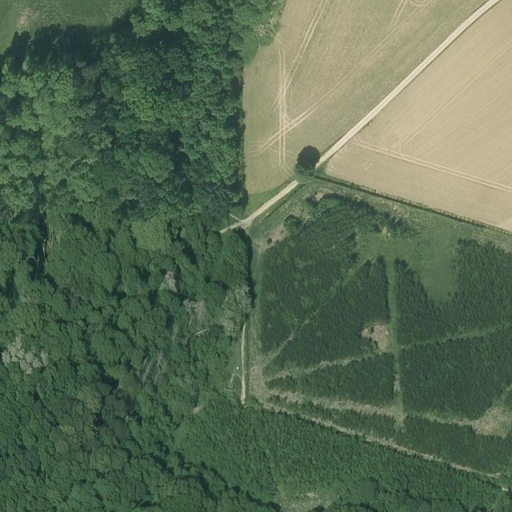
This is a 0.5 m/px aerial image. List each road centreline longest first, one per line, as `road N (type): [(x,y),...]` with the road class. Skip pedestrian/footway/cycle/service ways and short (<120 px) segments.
road 1 (track): [(494,0),(262,207),(160,263)]
road 2 (track): [(160,263),(38,315),(0,343)]
